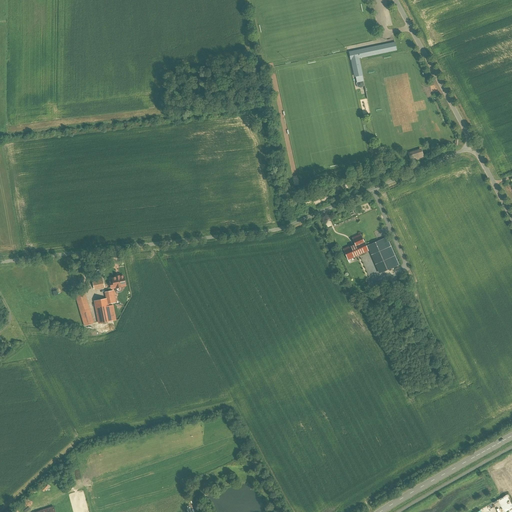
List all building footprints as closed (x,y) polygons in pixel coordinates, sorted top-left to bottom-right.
[(379,48),(352,54),(356,74),(362,73),(359,58),(397,50),(395,43),(378,46),(379,48)] [(356,245),(351,247),(350,246),(344,249),(348,260),(354,258),(353,257),(367,250),(363,242),(360,236),(353,239),(356,245)] [(387,237),(370,245),(382,273),(399,265),(387,237)] [(112,277),(112,279),(109,280),(111,287),(126,284),(125,275),(112,277)] [(103,279),(93,281),(95,290),(105,288),(103,279)] [(85,290),(76,292),(86,326),(95,323),(85,290)] [(107,299),(108,304),(121,302),(119,291),(109,292),(110,298),(107,299)] [(384,295),(372,300),(375,306),(386,301),(384,295)] [(108,304),(107,299),(95,301),(99,323),(116,321),(113,305),(109,306),(108,304)] [(55,511),(52,502),(33,507),(34,511),(55,511)]
